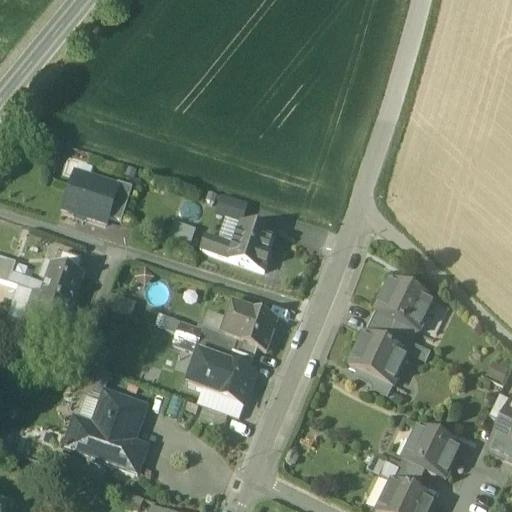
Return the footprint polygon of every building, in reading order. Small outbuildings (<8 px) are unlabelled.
[(116,191),(75,177),(63,216),(105,229),(108,221),(117,191),(116,191)] [(132,191),(118,187),(116,191),(117,191),(108,221),(121,226),(132,191)] [(173,226),(171,241),(194,245),(196,231),(173,226)] [(273,241),(240,229),(233,251),(228,265),(264,277),(270,259),(267,258),(273,241)] [(218,245),(205,241),(200,255),(213,259),(218,245)] [(233,251),(218,245),(213,259),(228,265),(233,251)] [(81,265),(59,257),(54,270),(77,278),(81,265)] [(15,268),(0,261),(0,285),(8,288),(15,268)] [(52,269),(45,266),(39,282),(46,285),(52,269)] [(54,270),(52,269),(46,285),(41,300),(72,311),(82,281),(83,281),(83,280),(77,278),(54,270)] [(8,288),(0,285),(0,305),(2,306),(8,288)] [(433,306),(390,285),(375,317),(395,327),(416,337),(418,337),(433,306)] [(33,297),(23,327),(30,330),(41,300),(33,297)] [(132,320),(137,307),(110,297),(106,311),(132,320)] [(72,311),(41,300),(30,330),(61,341),(62,340),(61,340),(72,311)] [(246,315),(231,310),(221,338),(221,339),(236,344),(246,315)] [(277,326),(246,315),(236,344),(235,347),(236,347),(257,355),(266,358),(277,326)] [(416,337),(395,327),(390,338),(410,348),(416,337)] [(202,336),(180,329),(176,339),(199,347),(203,337),(202,336)] [(236,344),(221,339),(221,338),(203,332),(202,336),(203,337),(199,347),(232,359),(236,347),(235,347),(236,344)] [(410,348),(390,338),(385,349),(405,359),(410,348)] [(199,347),(176,339),(173,350),(194,357),(195,358),(199,347)] [(385,349),(364,339),(349,371),(391,391),(407,360),(385,349)] [(78,346),(66,342),(59,361),(71,366),(78,346)] [(90,351),(78,346),(71,366),(83,370),(90,351)] [(232,359),(199,347),(195,358),(194,357),(193,359),(197,360),(197,359),(224,368),(249,377),(253,366),(232,359)] [(257,355),(236,347),(232,359),(253,366),(257,355)] [(224,368),(197,359),(197,360),(186,390),(202,396),(213,400),(224,368)] [(494,364),(487,378),(503,386),(510,373),(494,364)] [(249,377),(224,368),(213,400),(202,396),(197,410),(238,425),(243,411),(244,411),(244,409),(254,381),(255,379),(249,377)] [(111,380),(101,377),(92,400),(102,404),(104,399),(111,380)] [(145,414),(104,399),(102,404),(93,432),(74,425),(63,455),(137,481),(143,462),(130,457),(145,414)] [(499,401),(489,422),(500,427),(510,407),(499,401)] [(500,427),(486,455),(511,467),(511,406),(510,405),(500,427)] [(227,421),(203,413),(199,425),(223,433),(227,421)] [(460,453),(417,432),(402,463),(404,464),(424,474),(445,484),(460,453)] [(424,474),(404,464),(398,475),(419,485),(424,474)] [(419,485),(398,475),(393,486),(413,496),(419,485)] [(393,486),(391,486),(378,511),(431,511),(434,506),(393,486)]
